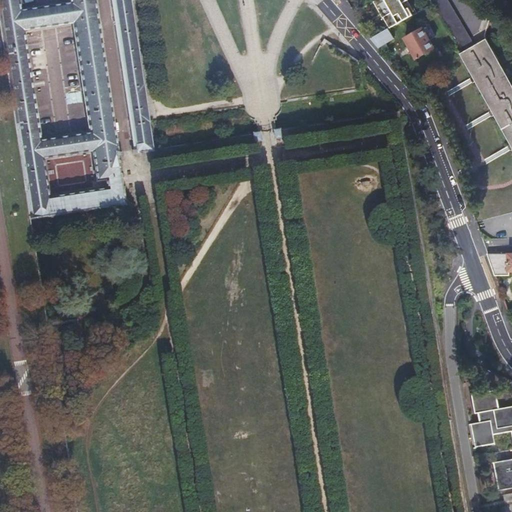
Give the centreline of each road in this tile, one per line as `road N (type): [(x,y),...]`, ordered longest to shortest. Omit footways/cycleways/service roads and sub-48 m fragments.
road 1 (track): [(269,158),(325,511)]
road 2 (residential): [(320,0),(408,106),(464,244)]
road 3 (residential): [(464,244),(511,360)]
road 4 (track): [(209,0),(263,110)]
